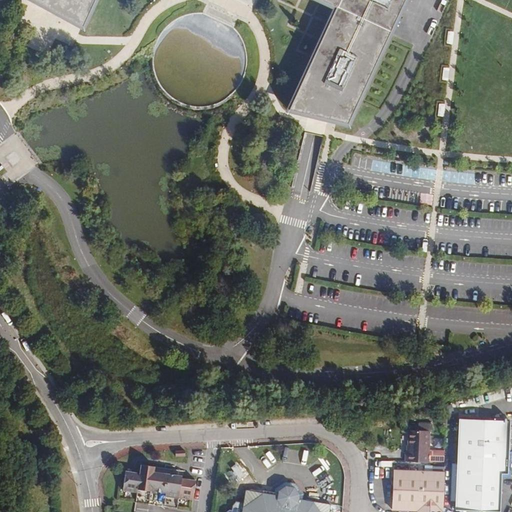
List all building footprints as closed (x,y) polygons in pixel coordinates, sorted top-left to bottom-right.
[(32,0),(82,27),(95,0),(318,0),(335,8),(288,110),(347,124),(404,0),(32,0)] [(309,199),(322,136),(307,133),(294,196),(309,199)] [(504,422),(455,420),(450,511),(453,511),(494,511),(496,474),(502,475),(504,422)] [(409,445),(409,452),(406,452),(405,461),(428,462),(429,431),(409,430),(408,445),(409,445)] [(230,469),(234,475),(246,466),(242,460),(239,460),(230,466),(230,469)] [(137,492),(136,502),(177,508),(179,497),(193,499),(196,480),(181,478),(182,476),(154,472),(154,466),(141,464),(140,473),(126,471),(123,490),(137,492)] [(246,466),(234,475),(239,482),(251,473),(246,466)] [(442,511),(444,472),(433,472),(394,470),(392,510),(417,511),(416,511),(442,511)] [(329,511),(331,504),(302,499),(303,494),(296,484),(285,482),(275,489),(274,495),(245,490),(243,503),(241,511),(329,511)] [(241,511),(243,503),(236,502),(233,506),(232,511),(229,510),(226,511),(241,511)]
